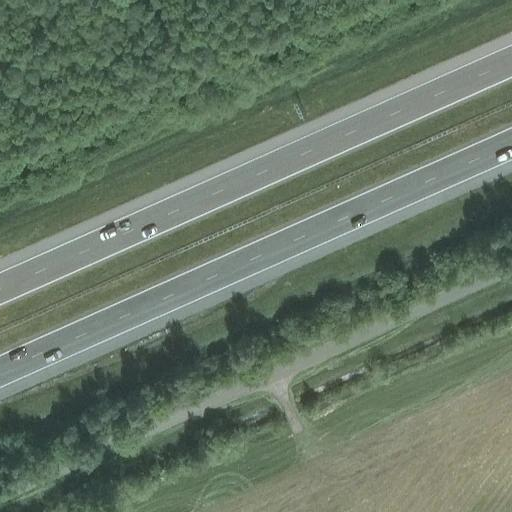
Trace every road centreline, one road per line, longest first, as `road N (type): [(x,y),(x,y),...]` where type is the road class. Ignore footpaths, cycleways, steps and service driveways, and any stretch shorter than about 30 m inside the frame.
road 1 (motorway): [(511,59),(0,287)]
road 2 (motorway): [(0,371),(511,144)]
road 3 (unclassified): [(18,511),(511,288)]
